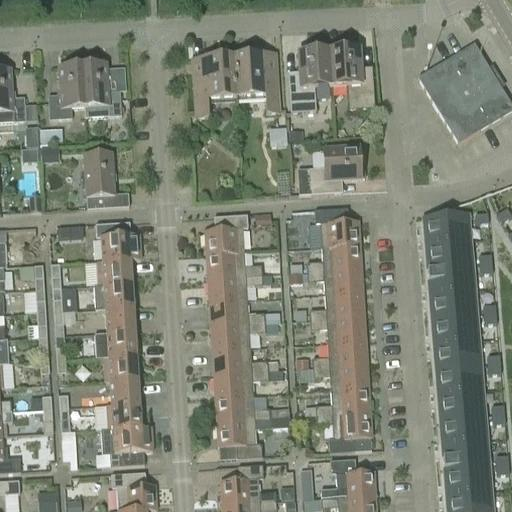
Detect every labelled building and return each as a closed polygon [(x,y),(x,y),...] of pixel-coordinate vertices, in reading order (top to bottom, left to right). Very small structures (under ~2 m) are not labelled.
[(473,48),(417,82),(458,149),(511,115),(511,111),(500,92),(497,94),(484,73),(488,71),(473,48)] [(342,54),(328,55),(331,91),(348,89),(350,113),(375,112),(373,79),(361,80),(359,49),(342,50),(342,54)] [(331,91),(328,55),(316,55),(315,52),(299,53),(301,87),(289,88),(291,117),(316,115),(315,92),(331,91)] [(238,60),(233,61),(236,101),(265,99),(266,117),(280,116),(276,58),(249,60),(249,57),(238,58),(238,60)] [(236,101),(233,61),(230,61),(230,58),(219,59),(219,62),(192,63),(196,122),(209,121),(208,103),(236,101)] [(82,68),(84,112),(99,111),(99,121),(122,120),(120,96),(108,96),(106,67),(82,68)] [(84,112),(82,68),(59,70),(60,99),(48,100),(50,124),(72,123),(72,112),(84,112)] [(11,73),(0,73),(0,116),(3,117),(4,127),(26,126),(24,102),(13,102),(11,73)] [(25,165),(40,164),(39,130),(24,131),(25,165)] [(277,151),(286,150),(285,133),(276,134),(277,151)] [(39,135),(39,147),(51,146),(51,135),(39,135)] [(302,146),(301,136),(289,136),(289,146),(302,146)] [(58,152),(40,153),(41,167),(58,167),(58,152)] [(324,172),(298,174),(299,199),(334,197),(334,185),(365,183),(364,167),(360,167),(359,153),(323,155),(324,172)] [(112,158),(84,160),(87,214),(129,211),(128,198),(115,199),(112,158)] [(40,201),(28,201),(30,218),(41,217),(40,201)] [(322,252),(360,250),(359,225),(349,226),(348,213),(315,215),(315,229),(320,228),(322,252)] [(506,213),(496,220),(500,227),(511,221),(506,213)] [(206,259),(245,257),(243,233),(248,233),(247,219),(214,221),(215,234),(205,235),(206,259)] [(425,249),(470,245),(468,220),(423,223),(425,249)] [(487,222),(475,223),(476,231),(488,230),(487,222)] [(130,265),(131,265),(141,264),(139,239),(131,239),(130,227),(95,229),(96,242),(101,242),(103,266),(130,264),(130,265)] [(427,274),(472,270),(470,245),(425,249),(427,274)] [(360,250),(322,252),(323,266),(307,267),(307,277),(362,273),(360,250)] [(246,271),(245,257),(206,259),(208,283),(262,279),(262,270),(246,271)] [(490,260),(478,261),(479,270),(491,269),(490,260)] [(132,288),(131,265),(130,265),(130,264),(103,266),(104,290),(132,288)] [(51,293),(60,293),(59,269),(50,270),(51,293)] [(290,279),(301,278),(300,269),(289,270),(290,279)] [(491,269),(479,270),(480,279),(492,278),(491,269)] [(429,299),(474,295),(472,270),(427,274),(429,299)] [(34,294),(43,294),(42,271),(33,271),(34,294)] [(362,273),(307,277),(308,287),(324,286),(325,300),(363,297),(362,273)] [(290,279),(287,279),(288,284),(288,288),(302,287),(301,278),(290,279)] [(262,279),(208,283),(209,307),(248,304),(247,291),(263,290),(262,279)] [(132,288),(104,290),(106,314),(133,312),(132,288)] [(60,293),(51,293),(53,317),(62,317),(60,293)] [(43,294),(34,294),(35,306),(24,307),(25,318),(36,317),(36,318),(45,318),(43,294)] [(431,324),(476,320),(474,295),(429,299),(431,324)] [(363,297),(325,300),(326,314),(310,315),(310,325),(365,321),(363,297)] [(248,304),(209,307),(211,331),(265,327),(265,318),(249,319),(248,304)] [(495,310),(482,311),(483,320),(495,319),(495,310)] [(133,312),(106,314),(107,338),(135,336),(133,312)] [(305,315),(295,316),(295,325),(306,325),(305,315)] [(63,341),(62,317),(53,317),(54,341),(63,341)] [(279,317),(265,318),(265,327),(277,327),(279,326),(279,317)] [(46,342),(45,318),(36,318),(38,342),(46,342)] [(495,319),(483,320),(484,329),(496,328),(495,319)] [(433,349),(478,346),(476,320),(431,324),(433,349)] [(365,321),(310,325),(311,335),(327,334),(328,348),(366,345),(365,321)] [(266,338),(265,327),(211,331),(212,355),(251,352),(250,339),(266,338)] [(277,327),(265,327),(266,338),(277,337),(277,327)] [(107,338),(102,338),(102,339),(94,339),(95,363),(104,362),(136,360),(135,336),(107,338)] [(65,364),(63,341),(54,341),(56,365),(65,364)] [(46,342),(38,342),(39,366),(47,366),(46,342)] [(366,345),(328,348),(329,362),(313,363),(313,373),(368,369),(366,345)] [(435,374),(480,371),(478,346),(433,349),(435,374)] [(251,352),(212,355),(214,379),(268,375),(268,366),(252,367),(251,352)] [(138,384),(136,360),(104,362),(105,386),(110,386),(110,385),(138,384)] [(499,360),(487,361),(487,370),(499,369),(499,360)] [(66,378),(65,364),(56,365),(57,378),(66,378)] [(277,365),(268,366),(268,375),(278,375),(277,365)] [(47,366),(39,366),(40,379),(48,379),(47,366)] [(307,373),(307,366),(295,366),(295,374),(307,373)] [(369,393),(368,369),(313,373),(314,383),(330,382),(331,396),(369,393)] [(499,369),(487,370),(488,379),(500,378),(499,369)] [(437,399),(482,396),(480,371),(435,374),(437,399)] [(268,377),(268,375),(214,379),(215,403),(254,400),(253,386),(269,385),(268,377)] [(278,375),(268,375),(268,377),(269,385),(283,385),(282,376),(282,375),(278,375)] [(139,408),(138,384),(110,385),(110,386),(112,409),(139,408)] [(369,393),(331,396),(332,410),(316,411),(316,421),(371,417),(369,393)] [(439,424),(484,421),(482,396),(437,399),(439,424)] [(59,413),(67,412),(67,400),(58,401),(59,413)] [(254,400),(215,403),(217,427),(271,423),(271,414),(255,415),(254,400)] [(34,414),(51,413),(50,401),(33,402),(34,414)] [(0,416),(9,416),(9,406),(0,406),(0,416)] [(112,409),(107,409),(108,434),(113,434),(127,433),(140,432),(140,431),(141,431),(139,408),(112,409)] [(503,410),(491,411),(491,420),(504,419),(503,410)] [(305,421),(316,421),(316,411),(304,412),(305,421)] [(67,412),(59,413),(60,438),(69,437),(67,412)] [(51,413),(34,414),(34,415),(33,415),(34,428),(43,427),(44,439),(52,438),(51,413)] [(286,413),(271,414),(271,423),(289,422),(289,413),(286,413)] [(9,417),(9,416),(0,416),(0,440),(1,441),(6,441),(6,428),(11,428),(11,417),(9,417)] [(371,417),(316,421),(317,431),(333,430),(334,445),(329,445),(329,458),(372,455),(371,442),(372,442),(371,417)] [(504,419),(491,420),(492,429),(504,428),(504,419)] [(305,421),(296,422),(297,432),(317,431),(316,421),(305,421)] [(441,450),(487,446),(484,421),(439,424),(441,450)] [(271,423),(217,427),(218,452),(236,451),(237,463),(263,462),(262,448),(257,448),(256,434),(272,433),(290,433),(289,424),(289,422),(271,423)] [(113,434),(108,434),(100,435),(102,461),(110,460),(110,471),(145,469),(144,457),(153,456),(151,431),(141,431),(141,432),(140,432),(127,433),(113,434)] [(0,440),(0,478),(19,477),(18,464),(6,465),(6,454),(2,454),(1,441),(0,440)] [(444,475),(489,471),(487,446),(441,450),(444,475)] [(507,461),(495,462),(496,470),(508,469),(507,461)] [(321,504),(376,501),(374,476),(356,477),(355,464),(330,466),(331,479),(336,479),(337,493),(321,494),(321,504)] [(508,469),(496,470),(496,479),(508,478),(508,469)] [(222,510),(276,506),(276,497),(260,498),(259,484),(264,483),(263,470),(238,471),(239,484),(220,485),(222,510)] [(446,500),(491,496),(489,471),(444,475),(446,500)] [(156,511),(155,489),(146,490),(145,477),(111,479),(112,493),(117,493),(118,511),(156,511)] [(0,511),(5,511),(5,499),(18,499),(18,485),(0,486),(0,511)] [(281,506),(293,505),(292,492),(287,493),(280,501),(281,506)] [(39,511),(57,511),(56,496),(39,497),(39,511)] [(446,511),(491,511),(491,496),(446,500),(446,511)] [(376,511),(376,501),(321,504),(321,511),(376,511)]
